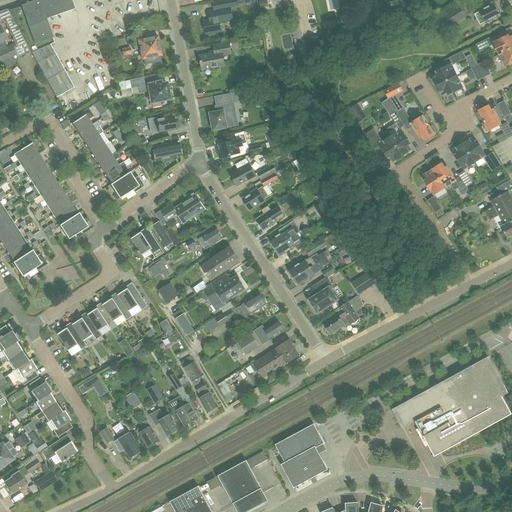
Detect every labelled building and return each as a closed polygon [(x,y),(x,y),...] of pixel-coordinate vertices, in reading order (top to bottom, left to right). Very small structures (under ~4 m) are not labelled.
[(22,5),(8,9),(56,97),(58,100),(75,90),(49,45),(54,43),(46,18),(38,0),(37,0),(22,6),(22,5)] [(38,0),(46,18),(74,8),(70,0),(38,0)] [(208,19),(202,20),(205,35),(221,32),(219,23),(232,21),(230,12),(238,11),(236,3),(245,1),(245,3),(250,3),(249,0),(251,0),(225,0),(211,3),(213,10),(207,11),(208,19)] [(476,21),(479,26),(485,23),(486,22),(487,23),(492,21),(492,19),(500,15),(499,14),(500,13),(498,8),(496,9),(494,4),(479,11),(479,12),(474,14),(477,20),(476,21)] [(438,18),(445,29),(466,17),(459,5),(438,18)] [(0,27),(0,54),(3,61),(9,59),(11,63),(15,61),(41,106),(32,111),(34,115),(37,114),(38,116),(47,111),(44,106),(56,99),(55,97),(56,97),(8,9),(8,10),(7,10),(7,9),(0,11),(0,19),(0,20),(2,20),(3,24),(5,23),(7,28),(9,28),(8,31),(10,35),(13,36),(12,39),(15,46),(13,47),(12,44),(7,47),(4,40),(5,39),(0,27)] [(409,12),(393,17),(396,27),(412,23),(409,12)] [(323,22),(324,29),(336,27),(335,20),(323,22)] [(137,35),(126,37),(128,43),(132,42),(133,50),(140,48),(142,59),(143,58),(145,64),(161,61),(159,55),(160,55),(156,37),(138,41),(137,35)] [(319,37),(306,39),(308,54),(311,53),(312,59),(325,53),(322,40),(320,41),(319,37)] [(494,45),(499,54),(511,47),(511,38),(510,39),(509,37),(494,45)] [(488,39),(476,45),(479,52),(491,46),(488,39)] [(212,46),(214,54),(199,56),(201,70),(224,65),(222,55),(231,53),(228,42),(212,46)] [(121,49),(124,60),(132,58),(130,47),(121,49)] [(511,47),(499,54),(505,66),(511,62),(511,47)] [(466,58),(462,52),(450,58),(453,65),(466,58)] [(484,62),(478,65),(484,77),(490,74),(484,62)] [(478,65),(471,68),(478,80),(484,77),(478,65)] [(436,84),(437,85),(456,76),(452,67),(432,76),(434,79),(432,80),(435,85),(436,84)] [(456,76),(437,85),(442,95),(446,92),(448,94),(462,87),(456,76)] [(122,82),(118,83),(120,90),(121,90),(122,95),(139,92),(139,94),(148,92),(151,107),(160,105),(160,102),(169,100),(166,83),(161,84),(160,81),(155,82),(155,83),(147,85),(147,84),(144,84),(143,77),(129,80),(122,82)] [(0,85),(3,92),(8,90),(4,80),(0,81),(0,85)] [(384,91),(388,98),(402,91),(398,84),(384,91)] [(92,101),(100,115),(106,111),(97,98),(92,101)] [(498,104),(504,116),(510,114),(504,101),(498,104)] [(356,118),(364,112),(358,103),(349,109),(349,111),(355,118),(356,118)] [(478,113),(481,118),(482,118),(488,130),(500,124),(493,110),(491,111),(488,106),(479,111),(480,113),(478,113)] [(389,114),(399,129),(405,125),(397,114),(395,110),(389,114)] [(397,114),(405,125),(407,129),(413,126),(420,137),(422,136),(425,140),(434,135),(433,133),(434,132),(431,127),(430,128),(419,112),(409,118),(404,110),(397,114)] [(90,111),(71,123),(72,124),(78,134),(91,125),(88,119),(93,116),(90,111)] [(210,114),(213,130),(226,128),(232,127),(229,111),(223,112),(223,111),(210,114)] [(230,114),(232,125),(242,123),(240,112),(230,114)] [(162,116),(147,119),(150,132),(152,134),(175,129),(173,117),(163,119),(162,116)] [(69,124),(66,120),(60,124),(61,125),(63,128),(69,124)] [(507,123),(500,126),(507,138),(511,135),(511,133),(510,128),(507,123)] [(78,134),(85,143),(98,135),(91,125),(78,134)] [(117,129),(112,133),(116,138),(121,135),(117,129)] [(402,155),(390,137),(382,142),(374,129),(366,134),(376,149),(380,146),(388,158),(390,156),(393,161),(396,159),(397,161),(401,158),(400,156),(402,155)] [(401,130),(390,137),(402,155),(410,150),(407,145),(409,144),(401,130)] [(106,133),(102,136),(116,155),(123,149),(120,145),(116,147),(106,133)] [(277,134),(267,137),(269,142),(271,147),(280,143),(277,134)] [(85,143),(91,154),(104,145),(98,135),(85,143)] [(121,135),(116,138),(119,143),(124,140),(121,135)] [(144,137),(132,143),(135,150),(147,144),(144,137)] [(464,143),(463,144),(474,162),(485,155),(476,142),(474,143),(471,138),(469,140),(468,139),(463,142),(464,143)] [(220,150),(218,151),(220,158),(222,157),(222,158),(230,156),(231,159),(250,153),(249,148),(248,147),(247,144),(238,146),(237,140),(219,145),(220,150)] [(152,145),(154,159),(180,155),(178,142),(171,144),(170,142),(152,145)] [(31,143),(13,154),(19,164),(37,153),(31,143),(32,143),(31,143)] [(474,162),(463,144),(454,149),(457,154),(455,155),(464,169),(474,162)] [(91,154),(97,164),(111,155),(104,145),(91,154)] [(260,145),(249,148),(250,153),(250,154),(262,151),(261,150),(260,145)] [(130,150),(125,153),(128,158),(134,155),(130,150)] [(37,153),(19,164),(26,173),(44,163),(37,153)] [(97,164),(104,174),(117,165),(111,155),(97,164)] [(144,164),(142,165),(147,173),(154,169),(149,161),(148,161),(147,159),(143,162),(144,164)] [(238,171),(230,175),(235,186),(256,175),(250,162),(248,163),(246,159),(235,165),(238,171)] [(303,168),(297,159),(293,162),(299,170),(303,168)] [(44,163),(26,173),(32,184),(50,173),(44,163)] [(434,169),(433,169),(444,188),(450,184),(454,190),(458,188),(463,195),(469,191),(466,187),(460,177),(454,181),(446,168),(443,169),(440,164),(439,166),(438,164),(433,167),(434,169)] [(109,184),(110,185),(129,172),(124,175),(120,170),(117,165),(104,174),(111,184),(109,184)] [(274,165),(258,173),(261,180),(270,175),(277,171),(274,165)] [(275,173),(277,177),(286,172),(283,168),(275,173)] [(424,175),(427,179),(425,181),(434,195),(444,188),(433,169),(424,175)] [(465,171),(458,175),(460,177),(466,187),(472,183),(465,171)] [(129,172),(110,185),(119,199),(124,195),(126,198),(144,186),(137,175),(133,177),(129,172)] [(50,173),(32,184),(40,195),(58,184),(50,173)] [(260,181),(264,187),(278,179),(277,177),(275,173),(260,181)] [(58,184),(40,195),(46,205),(64,194),(58,184)] [(242,199),(249,210),(264,201),(263,199),(268,196),(262,187),(257,190),(256,189),(242,199)] [(511,198),(508,191),(490,201),(493,206),(485,211),(490,220),(498,215),(504,225),(501,227),(507,238),(511,235),(511,198)] [(36,197),(33,193),(26,197),(28,202),(36,197)] [(192,207),(187,211),(192,218),(205,209),(196,194),(195,195),(193,193),(187,197),(189,199),(187,200),(192,207)] [(290,193),(279,200),(284,209),(295,203),(290,193)] [(64,194),(46,205),(53,214),(70,204),(64,194)] [(428,201),(435,212),(441,208),(434,197),(428,201)] [(156,215),(163,226),(178,215),(183,224),(192,218),(187,211),(192,207),(187,200),(173,209),(171,205),(156,215)] [(317,211),(327,205),(324,200),(314,207),(317,211)] [(70,204),(53,214),(59,225),(77,213),(70,204)] [(265,214),(256,220),(263,230),(277,221),(275,218),(283,213),(279,207),(271,212),(268,207),(262,211),(265,214)] [(5,209),(0,212),(0,225),(11,219),(5,209)] [(78,213),(77,213),(59,225),(68,239),(73,236),(75,239),(93,227),(86,215),(82,218),(78,213)] [(11,219),(0,225),(0,241),(18,230),(11,219)] [(164,230),(159,222),(153,226),(166,247),(172,243),(164,230)] [(131,239),(142,255),(150,250),(155,259),(164,253),(147,227),(136,234),(136,235),(131,239)] [(169,227),(164,230),(172,243),(174,246),(179,242),(169,227)] [(198,240),(204,249),(209,247),(222,239),(215,228),(203,237),(198,240)] [(306,228),(301,231),(304,236),(309,232),(309,231),(308,231),(306,228)] [(342,228),(335,233),(338,237),(345,232),(344,232),(342,228)] [(270,241),(275,248),(296,235),(292,229),(286,232),(285,231),(270,241)] [(18,230),(0,241),(6,250),(24,239),(18,230)] [(45,233),(49,239),(55,236),(51,230),(45,233)] [(296,235),(275,248),(279,255),(295,245),(294,244),(300,241),(296,235)] [(24,239),(6,250),(13,261),(31,250),(24,239)] [(185,244),(189,250),(197,245),(193,239),(185,244)] [(320,242),(305,252),(309,257),(314,254),(327,246),(323,240),(320,242)] [(230,247),(184,277),(196,295),(203,290),(202,289),(207,286),(205,284),(239,262),(230,247)] [(360,255),(354,247),(347,252),(352,260),(360,255)] [(13,261),(12,262),(21,276),(27,273),(29,276),(47,264),(40,252),(35,255),(32,250),(31,250),(13,261)] [(304,260),(289,270),(293,277),(328,254),(326,250),(322,252),(322,253),(318,256),(317,254),(305,261),(304,260)] [(328,254),(293,277),(298,284),(314,274),(319,270),(324,268),(323,266),(329,262),(328,261),(331,259),(328,254)] [(164,272),(167,270),(161,260),(156,263),(164,277),(167,275),(164,272)] [(352,283),(359,294),(377,282),(369,271),(352,283)] [(202,289),(203,290),(216,311),(226,305),(224,303),(245,289),(236,276),(230,280),(227,274),(207,286),(202,289)] [(308,300),(313,306),(311,307),(315,313),(316,312),(317,313),(337,300),(329,287),(331,285),(326,277),(315,284),(320,292),(308,300)] [(123,291),(118,295),(129,311),(138,305),(141,310),(147,306),(132,283),(122,289),(123,291)] [(175,289),(161,298),(165,304),(178,296),(175,289)] [(108,301),(103,305),(114,321),(123,315),(126,320),(132,316),(129,311),(118,295),(117,293),(107,299),(108,301)] [(215,318),(205,324),(211,332),(220,326),(220,327),(236,318),(236,317),(239,315),(244,323),(250,319),(249,316),(266,304),(259,294),(241,305),(241,306),(236,309),(234,306),(230,308),(215,318)] [(377,306),(382,304),(380,295),(374,297),(377,306)] [(323,323),(330,334),(344,325),(345,325),(350,323),(351,324),(351,323),(356,323),(358,319),(359,318),(355,312),(355,309),(360,308),(362,304),(363,304),(357,296),(333,311),(336,315),(323,323)] [(456,300),(434,310),(436,315),(458,305),(456,300)] [(93,311),(88,314),(99,331),(108,325),(111,330),(117,326),(114,321),(103,305),(102,303),(92,309),(93,311)] [(78,321),(73,324),(84,341),(93,335),(96,340),(102,336),(99,331),(88,314),(86,312),(77,319),(78,321)] [(160,323),(166,335),(173,331),(166,319),(160,323)] [(260,333),(266,342),(270,339),(270,340),(284,331),(277,321),(264,329),(264,330),(260,333)] [(84,341),(73,324),(71,322),(62,329),(63,331),(57,334),(68,351),(78,345),(81,350),(87,346),(84,341)] [(4,325),(0,327),(0,345),(3,350),(16,342),(18,340),(11,330),(9,332),(4,325)] [(194,332),(190,326),(182,331),(186,336),(194,332)] [(149,338),(154,335),(151,329),(145,333),(149,338)] [(251,334),(231,347),(235,353),(237,352),(240,355),(244,353),(245,355),(259,346),(251,334)] [(143,338),(137,341),(139,343),(133,347),(135,351),(147,344),(143,338)] [(252,362),(247,365),(250,366),(254,372),(256,372),(258,371),(263,378),(286,363),(286,364),(299,355),(289,339),(253,363),(252,362)] [(7,361),(22,351),(16,342),(3,350),(1,351),(4,357),(7,361)] [(134,353),(130,346),(123,351),(127,358),(134,353)] [(22,351),(7,361),(13,370),(28,361),(22,351)] [(180,362),(184,368),(194,362),(190,356),(180,362)] [(394,408),(392,409),(402,428),(415,421),(418,428),(419,428),(434,456),(438,454),(511,414),(502,396),(508,393),(488,356),(394,408)] [(30,359),(28,361),(13,370),(11,372),(17,381),(22,383),(23,385),(27,383),(38,376),(35,370),(36,369),(30,359)] [(184,368),(194,387),(199,384),(198,383),(200,382),(199,378),(203,376),(195,362),(194,362),(184,368)] [(79,373),(82,378),(92,373),(89,367),(79,373)] [(182,387),(174,374),(171,376),(168,377),(176,390),(182,387)] [(36,401),(49,393),(51,391),(45,382),(43,383),(39,378),(29,385),(32,390),(30,391),(36,401)] [(224,381),(218,385),(224,396),(231,391),(224,381)] [(218,406),(210,393),(204,382),(199,384),(194,387),(198,394),(201,392),(203,396),(199,399),(207,413),(218,406)] [(125,397),(133,410),(142,404),(133,392),(125,397)] [(150,396),(155,405),(162,400),(158,392),(150,396)] [(34,402),(41,412),(55,402),(49,393),(36,401),(34,402)] [(180,395),(180,396),(168,403),(175,415),(178,413),(185,425),(197,418),(188,404),(189,404),(186,399),(183,401),(180,395)] [(47,421),(49,420),(62,412),(55,402),(41,412),(43,416),(47,421)] [(17,414),(19,418),(26,413),(24,409),(17,414)] [(159,409),(149,415),(154,424),(156,426),(160,423),(167,436),(178,429),(173,421),(174,420),(171,414),(170,414),(168,411),(162,414),(159,409)] [(62,412),(49,420),(55,429),(53,431),(57,437),(72,427),(68,421),(70,420),(64,410),(62,412)] [(143,427),(138,430),(140,433),(148,448),(159,441),(150,427),(147,421),(141,424),(143,427)] [(314,423),(275,444),(285,463),(282,465),(294,486),(326,469),(315,448),(325,443),(314,423)] [(26,425),(23,427),(27,435),(31,432),(26,425)] [(107,428),(100,432),(107,444),(114,440),(107,428)] [(24,432),(14,439),(17,444),(27,437),(24,432)] [(129,433),(114,442),(120,452),(125,450),(130,459),(141,452),(129,433)] [(27,437),(17,444),(21,449),(30,442),(27,437)] [(37,437),(31,441),(38,452),(47,447),(42,439),(39,441),(37,437)] [(59,440),(41,451),(46,460),(55,454),(60,462),(77,451),(73,446),(74,446),(70,440),(63,445),(59,440)] [(2,444),(0,444),(0,456),(13,447),(8,441),(3,445),(2,444)] [(13,447),(0,456),(0,467),(12,459),(12,458),(17,453),(13,447)] [(11,478),(4,482),(12,493),(25,484),(23,481),(25,479),(23,476),(24,476),(28,473),(28,474),(40,466),(35,460),(24,468),(25,469),(21,472),(20,472),(19,471),(11,477),(11,478)] [(246,460),(218,476),(237,511),(247,511),(268,501),(250,468),(246,460)] [(59,470),(53,474),(57,479),(57,480),(62,476),(59,470)] [(51,471),(34,482),(40,490),(57,479),(53,474),(51,471)] [(212,511),(198,486),(170,502),(175,511),(212,511)]
